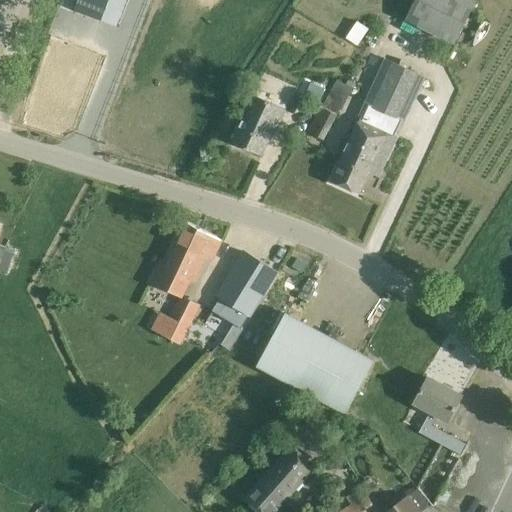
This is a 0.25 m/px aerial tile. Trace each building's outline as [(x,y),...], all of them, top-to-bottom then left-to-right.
[(125,0),(76,0),(73,9),(116,26),(125,0)] [(473,0),(414,0),(405,20),(454,45),(476,1),(473,0)] [(368,27),(357,20),(346,37),(357,44),(368,27)] [(354,120),(357,122),(330,180),(358,193),(368,172),(377,176),(394,139),(395,140),(425,76),(385,57),(354,120)] [(313,135),(323,140),(339,110),(341,111),(355,83),(348,80),(345,84),(337,79),(324,102),(329,104),(313,135)] [(253,94),(231,141),(260,154),(272,129),(275,130),(285,109),(253,94)] [(185,222),(164,265),(159,263),(150,283),(178,296),(163,330),(183,339),(201,305),(183,296),(191,280),(194,281),(206,256),(212,259),(221,239),(185,222)] [(219,299),(212,309),(244,328),(279,271),(242,249),(213,295),(219,299)] [(264,370),(289,384),(344,413),(372,360),(284,312),(255,366),(264,370)] [(432,425),(437,415),(447,421),(461,395),(427,377),(413,402),(428,411),(418,431),(440,443),(416,488),(429,504),(433,506),(466,444),(432,425)] [(243,498),(258,511),(273,511),(315,466),(291,444),(243,498)] [(353,504),(345,509),(346,511),(358,511),(372,504),(362,487),(348,495),(353,504)] [(389,509),(386,505),(390,502),(380,489),(372,495),(380,506),(376,509),(378,511),(420,511),(408,495),(389,509)]
